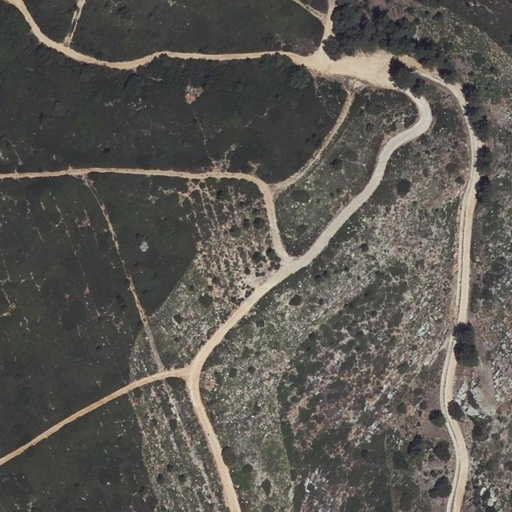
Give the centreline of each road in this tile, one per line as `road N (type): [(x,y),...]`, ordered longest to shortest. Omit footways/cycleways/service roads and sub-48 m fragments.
road 1 (track): [(457,511),(463,470),(455,418),(480,142),(458,79),(403,60),(367,64),(421,93),(431,107),(424,124),(390,144),(369,191),(253,298),(204,357),(195,387),(238,511)]
road 2 (track): [(356,65),(338,123),(290,181),(268,191)]
